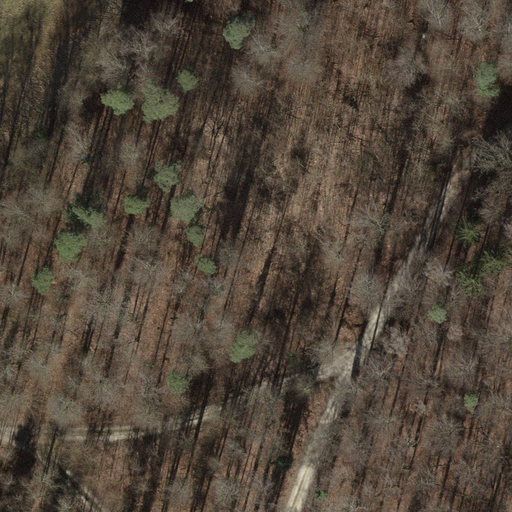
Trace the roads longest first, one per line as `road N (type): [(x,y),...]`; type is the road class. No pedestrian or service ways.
road 1 (track): [(300,511),(359,358),(511,126)]
road 2 (track): [(351,379),(293,380),(154,429),(0,428)]
road 3 (track): [(0,176),(88,76),(139,0)]
